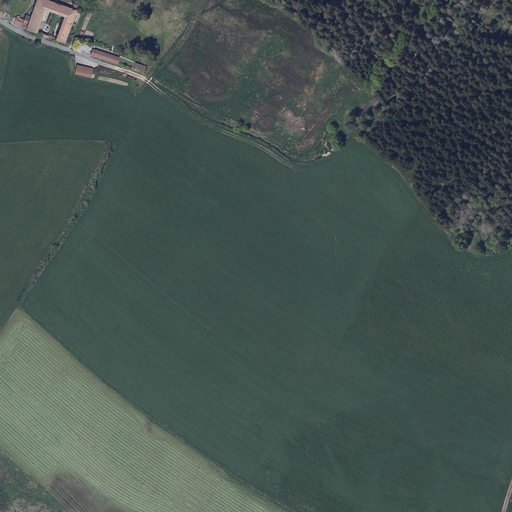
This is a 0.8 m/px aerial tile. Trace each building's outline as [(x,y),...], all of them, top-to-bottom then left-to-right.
[(26,29),(26,30),(33,32),(42,7),(64,15),(56,40),(64,43),(75,11),(57,4),(45,0),(36,0),(28,23),(26,29)] [(18,26),(26,29),(28,23),(20,20),(18,26)] [(92,56),(117,64),(119,57),(94,50),(92,56)] [(133,67),(144,71),(146,65),(134,62),(133,67)] [(90,78),(92,69),(76,66),(74,74),(90,78)]
